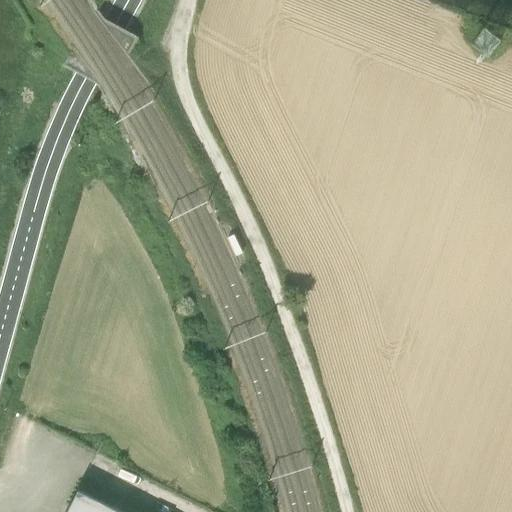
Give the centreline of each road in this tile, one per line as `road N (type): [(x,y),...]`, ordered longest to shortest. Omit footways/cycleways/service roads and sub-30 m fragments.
road 1 (track): [(185,0),(180,80),(272,266),(350,511)]
road 2 (secondary): [(0,336),(58,135),(129,0)]
